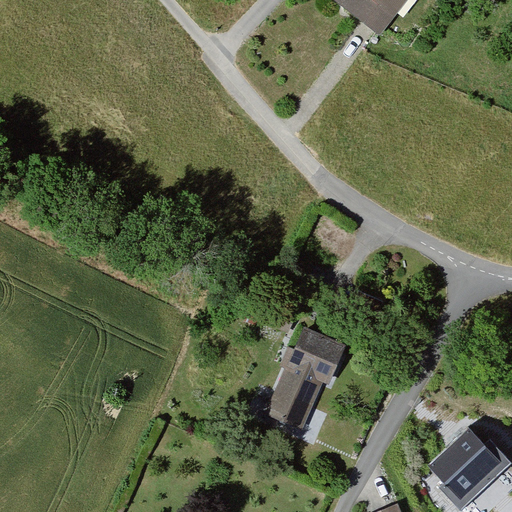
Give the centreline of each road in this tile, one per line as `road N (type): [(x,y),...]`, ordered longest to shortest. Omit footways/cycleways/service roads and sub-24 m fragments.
road 1 (residential): [(472,273),(376,222),(315,174),(217,57),(271,0)]
road 2 (residential): [(472,273),(348,511)]
